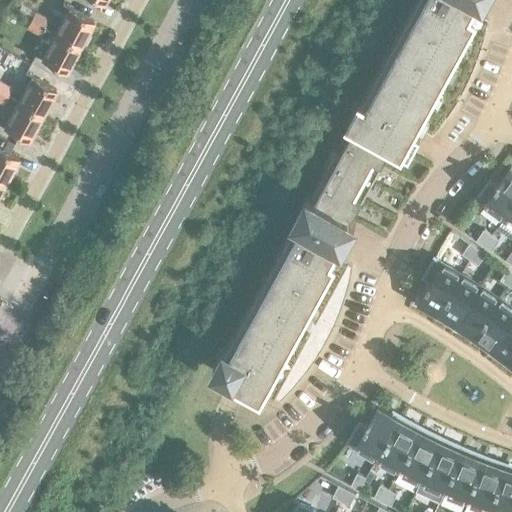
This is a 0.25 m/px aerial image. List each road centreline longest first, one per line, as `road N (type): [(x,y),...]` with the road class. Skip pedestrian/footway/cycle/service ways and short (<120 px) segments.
road 1 (primary): [(286,0),(4,511)]
road 2 (residential): [(34,284),(188,0)]
road 3 (residential): [(489,119),(406,236),(383,308)]
road 4 (residential): [(359,365),(312,424),(265,463),(226,481)]
road 5 (residential): [(359,365),(511,440)]
road 6 (residential): [(511,385),(443,336),(383,308)]
